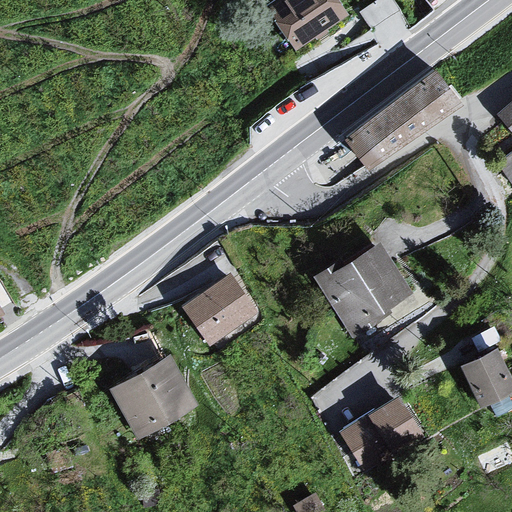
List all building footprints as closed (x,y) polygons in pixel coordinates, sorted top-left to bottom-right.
[(343,15),(334,0),(274,0),(266,5),(291,47),(343,15)] [(443,0),(425,0),(432,8),(443,0)] [(436,71),(346,140),(367,167),(461,102),(436,71)] [(511,97),(496,108),(511,131),(511,97)] [(329,262),(312,273),(348,328),(411,288),(379,239),(334,269),(329,262)] [(227,269),(181,301),(208,339),(254,307),(227,269)] [(511,376),(499,347),(460,365),(480,407),(511,392),(511,376)] [(168,356),(108,387),(135,438),(195,407),(168,356)] [(397,392),(338,429),(365,473),(425,436),(397,392)] [(311,491),(290,501),(295,511),(306,511),(318,506),(311,491)]
